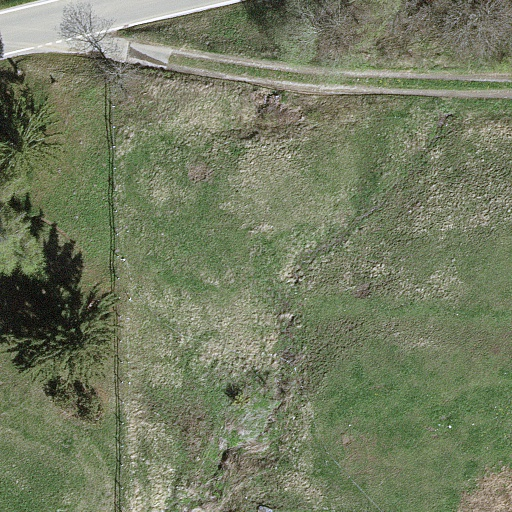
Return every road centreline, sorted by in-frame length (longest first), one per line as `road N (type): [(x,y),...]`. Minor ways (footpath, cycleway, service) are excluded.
road 1 (track): [(511,85),(237,68),(61,40),(45,23)]
road 2 (track): [(0,405),(63,431),(91,457),(102,487),(100,511)]
road 3 (tertiary): [(141,0),(0,33)]
